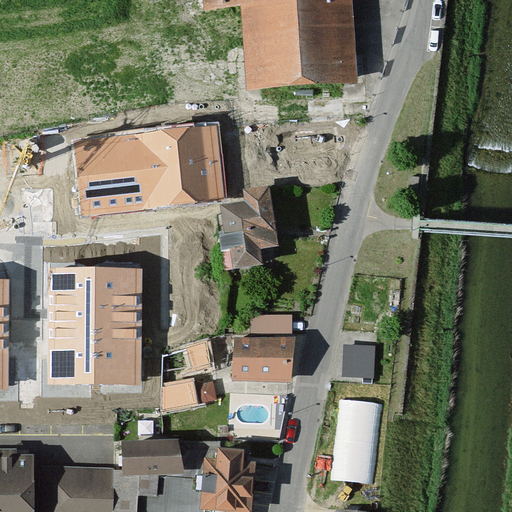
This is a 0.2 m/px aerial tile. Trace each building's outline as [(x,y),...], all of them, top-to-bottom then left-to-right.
[(361,81),(355,0),(205,0),(206,12),(251,9),(256,87),(361,81)] [(229,35),(202,36),(203,51),(230,50),(229,35)] [(167,74),(81,89),(87,122),(173,107),(167,74)] [(346,99),(314,101),(315,121),(347,120),(346,99)] [(58,131),(35,135),(41,166),(64,162),(58,131)] [(77,147),(85,224),(113,221),(112,212),(225,201),(218,133),(77,147)] [(283,251),(277,190),(253,193),(256,217),(245,218),(247,247),(239,248),(241,273),(269,271),(267,252),(283,251)] [(141,271),(49,270),(48,383),(140,384),(141,271)] [(8,280),(0,280),(0,392),(7,393),(8,280)] [(293,315),(268,316),(268,333),(294,332),(293,315)] [(218,399),(210,337),(165,354),(165,411),(218,399)] [(292,378),(293,339),(236,338),(236,377),(292,378)] [(376,375),(377,342),(345,340),(344,373),(376,375)] [(342,394),(330,475),(372,482),(384,401),(342,394)] [(237,417),(255,418),(255,401),(238,401),(237,417)] [(125,470),(113,469),(112,511),(256,511),(261,461),(249,461),(249,451),(183,450),(184,442),(126,440),(125,470)] [(32,511),(32,455),(0,455),(0,511),(32,511)] [(112,511),(113,469),(43,468),(41,511),(112,511)]
